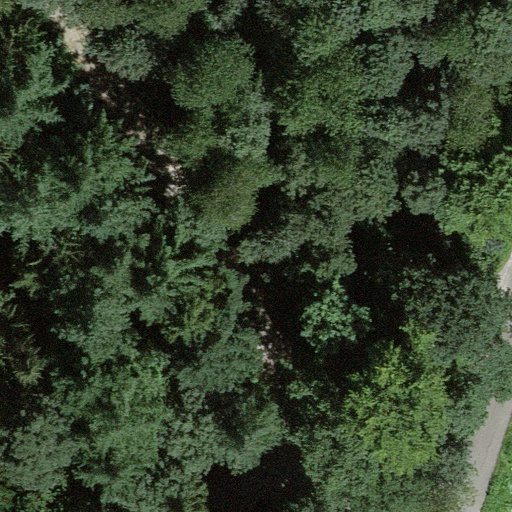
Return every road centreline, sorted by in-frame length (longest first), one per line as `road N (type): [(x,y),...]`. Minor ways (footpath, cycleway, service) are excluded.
road 1 (track): [(31,0),(353,511)]
road 2 (track): [(197,511),(354,418),(511,288)]
road 3 (unclassified): [(449,511),(511,331)]
